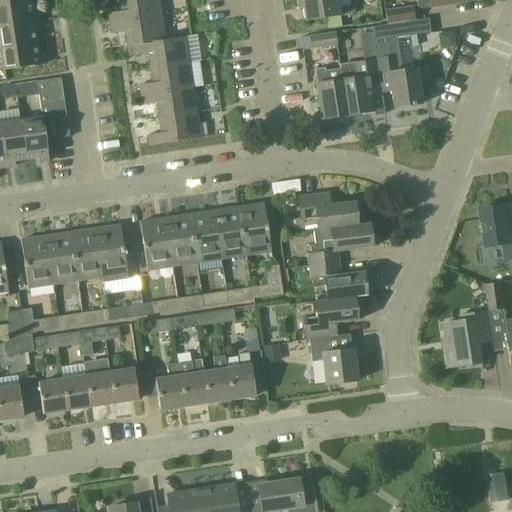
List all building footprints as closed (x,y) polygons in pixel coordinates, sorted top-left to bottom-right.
[(109,24),(161,16),(158,0),(118,0),(120,12),(107,14),(109,24)] [(336,0),(300,0),(296,1),(297,11),(303,10),(304,22),(340,16),(354,14),(354,12),(354,11),(354,6),(338,8),(336,0)] [(465,0),(416,0),(418,10),(430,8),(466,3),(465,0)] [(0,27),(39,22),(37,13),(28,15),(27,2),(0,6),(0,27)] [(386,25),(405,22),(415,21),(412,7),(385,11),(386,25)] [(131,45),(165,40),(161,16),(109,24),(111,34),(124,32),(127,48),(132,47),(131,45)] [(0,49),(33,44),(31,33),(40,31),(39,22),(0,27),(0,49)] [(405,22),(386,25),(371,27),(372,33),(373,44),(376,62),(390,60),(387,40),(407,37),(405,22)] [(310,50),(336,46),(334,33),(308,37),(310,50)] [(358,35),(360,46),(372,44),(373,44),(372,33),(371,33),(358,35)] [(456,48),(454,34),(439,36),(441,50),(456,48)] [(150,69),(188,63),(184,37),(165,40),(131,45),(132,47),(133,56),(148,54),(150,69)] [(33,44),(0,49),(0,58),(2,71),(45,65),(44,55),(35,57),(33,44)] [(341,80),(346,116),(373,112),(371,100),(373,97),(380,96),(375,61),(353,64),(353,67),(340,69),(341,80)] [(140,96),(192,88),(188,63),(150,69),(152,84),(139,86),(140,96)] [(341,80),(340,69),(325,71),(324,68),(314,70),(317,84),(316,84),(317,93),(315,96),(316,103),(319,104),(321,120),(346,116),(341,80)] [(417,76),(416,69),(388,73),(393,109),(421,105),(418,83),(423,83),(422,76),(417,76)] [(38,94),(62,90),(60,78),(36,82),(38,94)] [(3,98),(16,96),(14,85),(1,87),(3,98)] [(158,119),(196,113),(192,88),(140,96),(142,106),(156,104),(158,119)] [(40,106),(64,102),(62,90),(38,94),(40,106)] [(41,118),(66,114),(64,102),(40,106),(41,118)] [(196,113),(158,119),(160,134),(147,136),(148,146),(200,139),(196,113)] [(43,129),(67,126),(66,114),(41,118),(42,118),(43,129)] [(48,162),(45,141),(43,129),(42,118),(41,118),(20,121),(25,156),(37,154),(38,163),(48,162)] [(13,158),(25,156),(20,121),(0,124),(0,130),(5,168),(15,167),(13,158)] [(43,129),(45,141),(69,137),(67,126),(43,129)] [(297,180),(271,183),(272,193),(298,190),(297,180)] [(357,226),(357,225),(354,202),(330,205),(329,193),(298,197),(301,222),(316,220),(317,231),(317,232),(329,231),(329,230),(357,226)] [(238,208),(245,257),(263,254),(270,253),(263,204),(238,208)] [(511,259),(511,225),(509,205),(478,210),(484,248),(501,245),(504,261),(511,259)] [(220,260),(245,257),(238,208),(213,212),(220,260)] [(196,264),(220,260),(213,212),(189,216),(196,264)] [(172,268),(196,264),(189,216),(164,219),(172,268)] [(146,271),(172,268),(164,219),(139,223),(146,271)] [(308,267),(339,264),(338,253),(372,249),(369,224),(357,225),(357,226),(329,230),(329,231),(317,232),(317,231),(314,232),(312,234),(314,245),(310,246),(311,254),(306,254),(308,267)] [(94,230),(101,278),(102,278),(103,282),(127,279),(119,226),(94,230)] [(77,282),(101,278),(94,230),(70,234),(77,282)] [(52,286),(77,282),(70,234),(45,237),(52,286)] [(27,290),(52,286),(45,237),(20,241),(27,290)] [(250,288),(252,301),(277,297),(277,296),(284,296),(279,263),(265,265),(267,279),(264,279),(262,280),(260,283),(260,286),(250,288)] [(354,297),(354,298),(366,296),(363,272),(340,275),(339,264),(308,267),(309,281),(312,281),(312,288),(324,286),(325,300),(326,301),(354,297)] [(482,286),(486,313),(501,310),(497,284),(482,286)] [(227,305),(252,301),(250,288),(225,292),(227,305)] [(203,308),(227,305),(225,292),(201,295),(203,308)] [(178,312),(203,308),(201,295),(176,299),(178,312)] [(357,321),(354,298),(354,297),(326,301),(325,300),(314,302),(316,318),(302,319),(305,340),(308,340),(336,336),(334,324),(357,321)] [(153,316),(178,312),(176,299),(151,303),(153,316)] [(106,310),(108,322),(134,318),(132,306),(106,310)] [(217,311),(219,325),(235,322),(233,309),(217,311)] [(83,326),(108,322),(106,310),(82,313),(83,326)] [(6,337),(20,335),(24,335),(22,322),(20,311),(6,313),(8,325),(0,325),(0,338),(1,338),(1,337),(6,337)] [(195,328),(219,325),(217,311),(193,315),(195,328)] [(59,330),(83,326),(82,313),(57,317),(59,330)] [(458,316),(459,321),(459,322),(458,322),(442,325),(444,339),(441,340),(445,368),(465,366),(466,370),(481,368),(480,363),(477,344),(490,343),(486,313),(458,316)] [(172,331),(195,328),(193,315),(170,318),(172,331)] [(22,322),(24,335),(30,334),(59,330),(57,317),(32,321),(22,322)] [(148,335),(172,331),(170,318),(146,322),(148,335)] [(511,320),(503,322),(510,371),(511,370),(511,320)] [(102,329),(104,341),(120,339),(118,327),(102,329)] [(90,343),(104,341),(102,329),(78,332),(80,345),(82,358),(92,356),(90,343)] [(57,349),(80,345),(78,332),(55,336),(57,349)] [(24,335),(20,335),(23,354),(57,349),(55,336),(31,339),(30,334),(24,335)] [(0,357),(23,354),(20,335),(6,337),(1,337),(1,338),(1,343),(2,343),(2,344),(0,344),(0,357)] [(336,336),(308,340),(311,362),(322,360),(325,386),(357,382),(353,350),(351,350),(349,335),(336,336)] [(226,369),(230,401),(255,397),(250,365),(248,354),(237,355),(239,367),(226,369)] [(226,369),(224,356),(212,357),(214,371),(203,373),(202,373),(207,405),(230,401),(226,369)] [(109,372),(107,360),(84,363),(86,376),(85,376),(90,408),(113,404),(109,372)] [(202,373),(203,373),(201,360),(191,361),(192,374),(179,376),(183,408),(207,405),(202,373)] [(179,376),(177,364),(166,365),(168,378),(155,380),(154,371),(143,373),(146,399),(157,398),(159,412),(183,408),(179,376)] [(90,408),(85,376),(84,376),(83,365),(62,368),(63,379),(62,380),(66,411),(90,408)] [(109,372),(113,404),(138,400),(133,369),(109,372)] [(42,415),(66,411),(62,380),(37,383),(42,415)] [(0,421),(23,418),(18,386),(0,388),(0,421)] [(503,474),(488,476),(485,477),(490,504),(507,501),(505,486),(503,474)] [(261,505),(248,507),(248,511),(263,511),(286,509),(286,511),(316,511),(313,487),(299,489),(298,481),(280,484),(280,478),(266,480),(267,486),(258,487),(261,505)] [(248,511),(248,507),(236,509),(232,486),(200,491),(203,511),(248,511)] [(169,511),(203,511),(200,491),(167,495),(169,511)]
